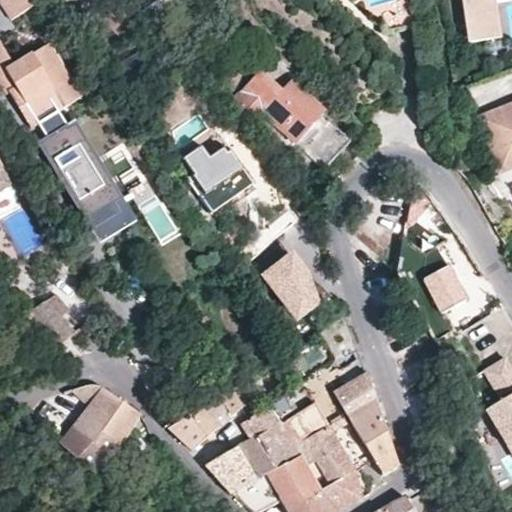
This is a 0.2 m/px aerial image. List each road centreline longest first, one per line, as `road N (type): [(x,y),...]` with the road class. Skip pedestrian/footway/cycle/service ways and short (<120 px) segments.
road 1 (residential): [(511,300),(433,169),(400,155),(370,168),(346,198),(336,228),(417,469),(354,511)]
road 2 (residential): [(242,511),(152,432),(138,399),(113,376),(0,405)]
